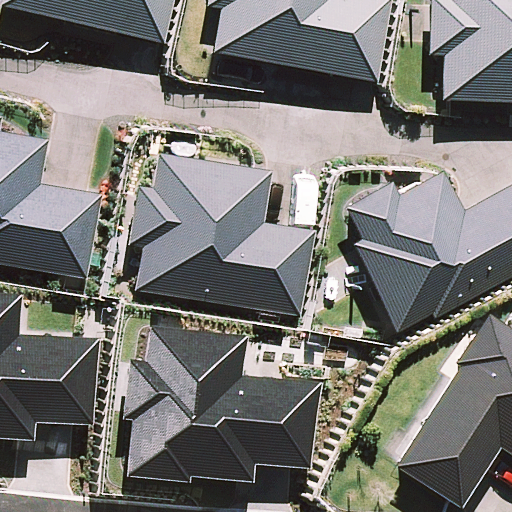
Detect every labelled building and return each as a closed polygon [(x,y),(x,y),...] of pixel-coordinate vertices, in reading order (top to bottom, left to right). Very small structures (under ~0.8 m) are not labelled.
[(14,0),(157,29),(162,0),(14,0)] [(197,0),(193,49),(367,63),(372,0),(197,0)] [(511,0),(394,0),(392,34),(409,36),(405,88),(511,96),(511,6),(511,0)] [(0,252),(58,262),(71,185),(0,173),(12,108),(0,106),(0,252)] [(227,148),(131,140),(128,185),(107,183),(104,218),(121,220),(116,280),(290,295),(298,205),(223,198),(227,148)] [(324,234),(370,320),(511,245),(511,166),(509,161),(435,200),(408,149),(319,196),(336,228),(324,234)] [(455,363),(385,473),(444,510),(485,444),(511,460),(511,310),(499,331),(472,314),(445,357),(455,363)]
